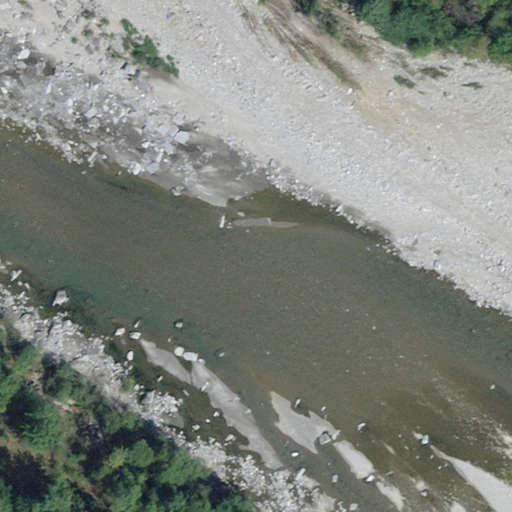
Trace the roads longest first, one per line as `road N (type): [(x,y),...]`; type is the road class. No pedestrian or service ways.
road 1 (track): [(192,0),(203,27),(383,122)]
road 2 (track): [(0,453),(116,511)]
